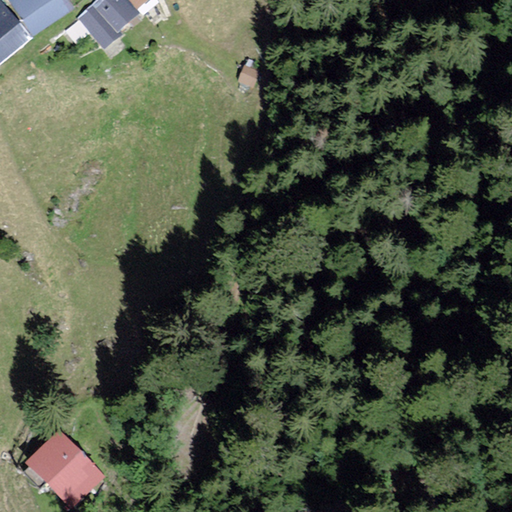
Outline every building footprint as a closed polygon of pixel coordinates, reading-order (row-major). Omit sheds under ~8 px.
[(11,0),(34,32),(71,7),(65,0),(11,0)] [(136,13),(125,0),(98,0),(79,17),(104,47),(117,35),(114,31),(136,13)] [(0,62),(29,40),(0,2),(0,62)] [(258,73),(245,68),(240,80),(253,85),(258,73)] [(101,476),(59,433),(30,462),(72,505),(101,476)]
